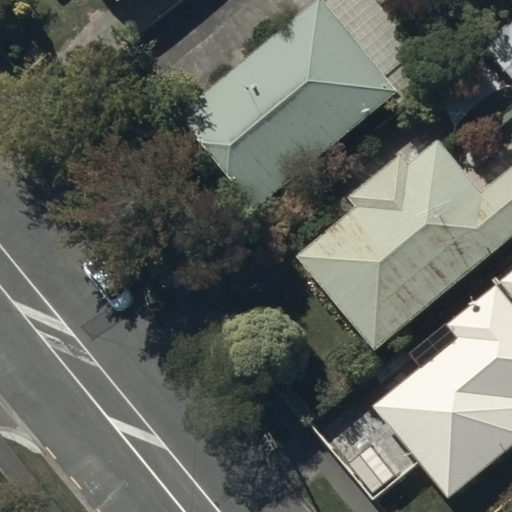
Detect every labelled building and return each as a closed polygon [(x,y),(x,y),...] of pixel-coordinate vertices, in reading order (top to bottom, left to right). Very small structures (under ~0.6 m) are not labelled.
[(401,90),(328,0),(318,0),(182,108),(258,204),(401,90)] [(511,17),(486,38),(511,70),(511,17)] [(360,203),(300,252),(378,347),(511,237),(511,168),(486,191),(442,137),(412,161),(405,152),(353,194),(360,203)] [(511,269),(501,279),(511,292),(511,269)] [(457,336),(374,405),(450,496),(511,445),(511,299),(497,282),(447,323),(457,336)]
